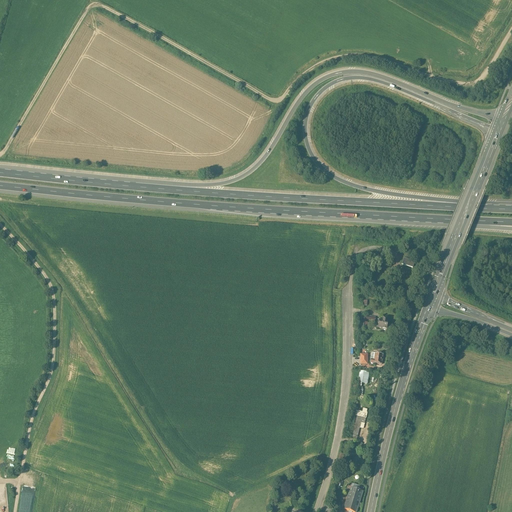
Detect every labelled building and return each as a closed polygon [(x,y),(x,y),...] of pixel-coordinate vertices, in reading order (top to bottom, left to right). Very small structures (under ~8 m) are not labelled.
[(414,262),(403,259),(402,265),(413,268),(414,262)] [(372,317),(363,316),(362,327),(368,328),(368,323),(366,323),(366,320),(371,320),(372,317)] [(389,322),(379,320),(378,328),(387,329),(387,326),(388,326),(389,322)] [(383,355),(375,353),(375,354),(371,353),(370,360),(370,363),(373,363),(381,365),(383,355)] [(368,373),(360,371),(358,382),(367,384),(368,373)] [(363,413),(355,411),(350,436),(357,438),(362,417),(363,413)] [(355,511),(363,491),(351,487),(344,509),(351,511),(355,511)] [(18,511),(31,511),(33,499),(25,498),(25,501),(20,501),(18,511)]
